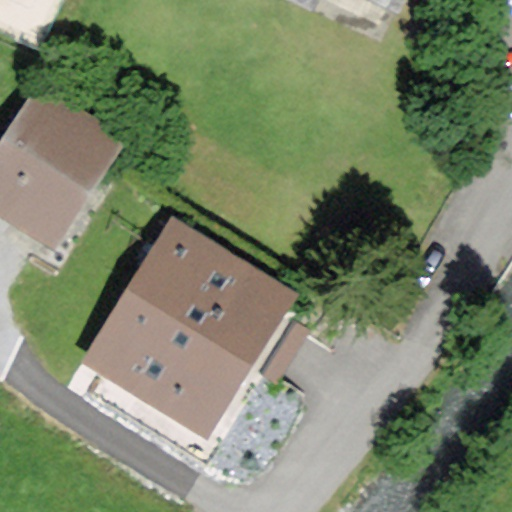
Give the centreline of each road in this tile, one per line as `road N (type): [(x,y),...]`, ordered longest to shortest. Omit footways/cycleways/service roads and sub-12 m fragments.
road 1 (residential): [(511,187),(287,511)]
road 2 (residential): [(246,511),(157,479),(0,342)]
